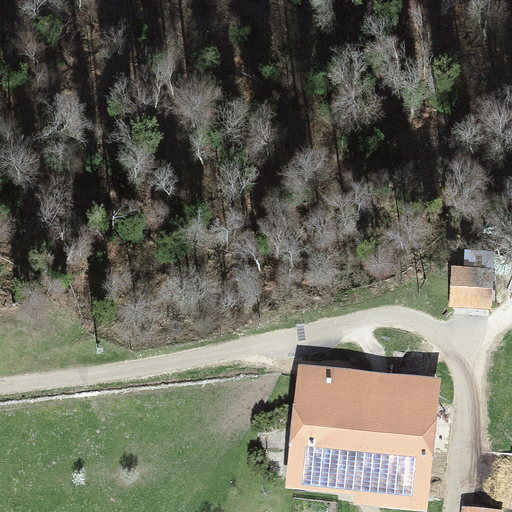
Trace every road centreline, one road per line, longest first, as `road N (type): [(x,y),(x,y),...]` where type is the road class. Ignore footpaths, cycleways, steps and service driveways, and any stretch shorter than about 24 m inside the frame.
road 1 (track): [(0,386),(296,333),(388,323),(425,328),(452,348),(465,412),(449,511)]
road 2 (track): [(207,511),(252,408),(296,333)]
